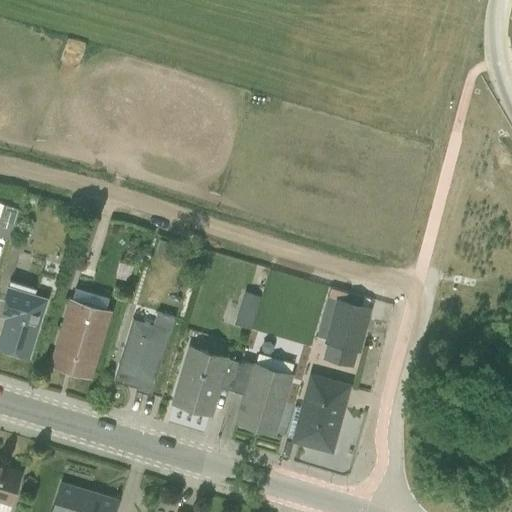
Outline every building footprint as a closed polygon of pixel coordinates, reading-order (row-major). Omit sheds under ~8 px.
[(18,208),(3,204),(0,213),(0,236),(8,239),(18,208)] [(74,258),(85,261),(97,218),(86,215),(74,258)] [(0,333),(0,347),(27,356),(46,297),(34,293),(35,289),(9,281),(7,286),(7,285),(0,306),(0,316),(5,318),(0,333)] [(66,365),(90,372),(109,309),(105,308),(108,297),(75,287),(71,299),(70,298),(50,365),(65,369),(66,365)] [(344,302),(347,292),(329,287),(326,296),(344,302)] [(233,324),(249,329),(259,296),(244,291),(233,324)] [(338,302),(327,339),(356,347),(369,299),(362,297),(360,307),(338,302)] [(134,390),(149,395),(173,317),(156,312),(152,325),(132,318),(114,376),(136,383),(134,390)] [(228,358),(228,356),(190,345),(173,402),(210,413),(218,386),(231,390),(240,360),(239,360),(238,361),(228,358)] [(235,421),(272,432),(293,364),(258,353),(255,361),(252,360),(251,363),(240,360),(231,390),(243,394),(235,421)] [(345,386),(311,377),(303,408),(294,406),(286,437),(329,448),(345,386)] [(0,511),(8,511),(21,472),(0,465),(0,511)] [(111,511),(115,499),(59,483),(50,511),(111,511)]
